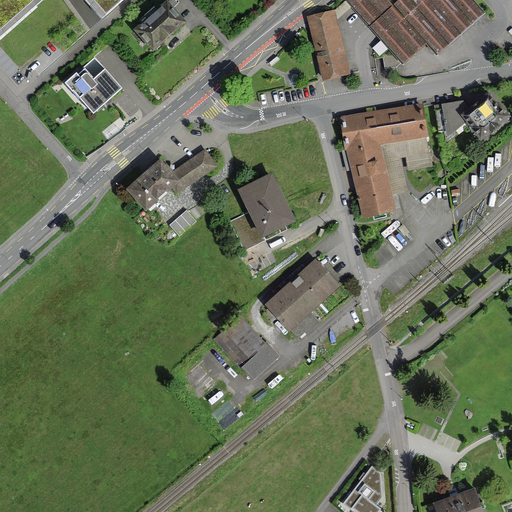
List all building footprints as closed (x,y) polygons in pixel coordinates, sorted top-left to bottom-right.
[(0,0),(0,26),(29,0),(89,0),(104,16),(122,0),(0,0)] [(347,0),(402,64),(425,43),(435,55),(483,14),(471,0),(347,0)] [(167,5),(132,33),(149,55),(184,26),(167,5)] [(350,77),(335,12),(308,18),(323,83),(350,77)] [(123,90),(94,58),(65,84),(93,116),(123,90)] [(483,144),(511,119),(511,118),(489,91),(469,108),(459,117),(466,125),(483,144)] [(459,117),(469,108),(462,100),(434,106),(437,133),(446,142),(466,125),(459,117)] [(419,104),(341,119),(360,218),(394,211),(392,194),(382,147),(426,137),(419,104)] [(430,153),(426,137),(382,147),(392,194),(408,191),(404,173),(401,160),(430,153)] [(433,166),(430,153),(401,160),(404,173),(433,166)] [(143,212),(171,187),(176,195),(213,171),(204,155),(169,177),(155,161),(123,190),(143,212)] [(292,224),(270,176),(236,192),(258,239),(292,224)] [(170,225),(179,236),(198,220),(189,209),(170,225)] [(244,253),(261,244),(258,239),(246,216),(230,224),(244,253)] [(339,287),(317,262),(266,307),(288,332),(339,287)] [(252,379),(274,359),(240,321),(218,341),(252,379)] [(372,463),(344,501),(356,511),(381,511),(384,509),(381,468),(372,463)] [(481,511),(475,492),(436,506),(438,511),(481,511)]
